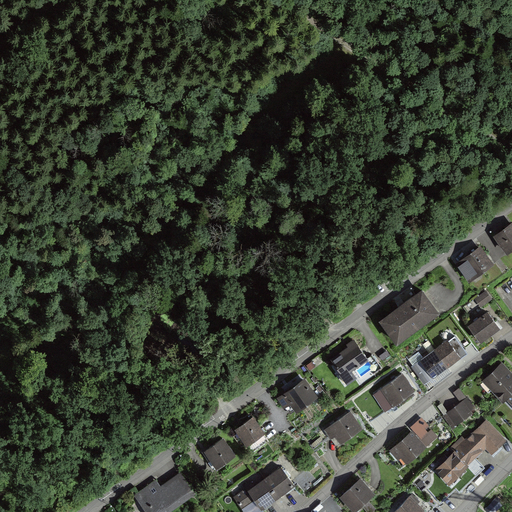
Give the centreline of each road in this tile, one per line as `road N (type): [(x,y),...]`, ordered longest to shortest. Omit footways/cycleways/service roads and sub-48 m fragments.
road 1 (residential): [(511,204),(82,511)]
road 2 (track): [(280,0),(351,55),(445,103),(511,153)]
road 3 (residential): [(302,511),(443,385),(511,335)]
road 4 (track): [(345,50),(277,98),(154,241)]
